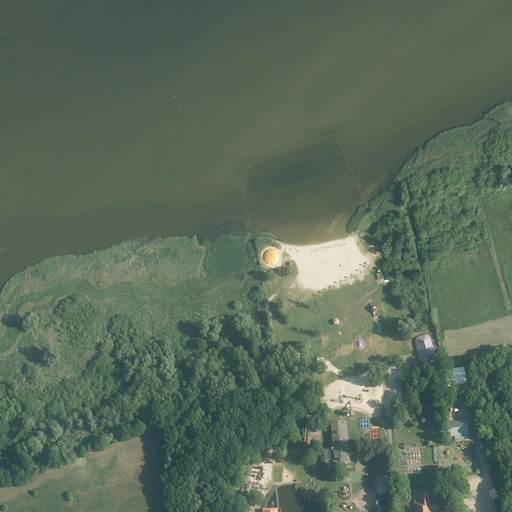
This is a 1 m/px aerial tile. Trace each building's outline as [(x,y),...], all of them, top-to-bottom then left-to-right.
[(382,271),(376,273),(379,282),(385,280),(382,271)] [(415,340),(420,365),(436,362),(431,338),(415,340)] [(449,373),(450,381),(470,379),(469,371),(449,373)] [(448,389),(471,387),(470,380),(447,382),(448,389)] [(452,420),(463,419),(462,411),(451,412),(452,420)] [(467,422),(447,423),(448,438),(466,436),(468,436),(467,422)] [(331,450),(322,451),(325,472),(353,469),(351,453),(349,453),(346,423),(328,425),(329,429),(331,450)] [(404,457),(396,457),(396,465),(397,466),(397,467),(397,469),(397,470),(397,477),(408,476),(408,475),(407,470),(407,467),(407,464),(406,456),(404,457)] [(414,504),(414,511),(429,511),(428,493),(418,494),(419,504),(414,504)]
